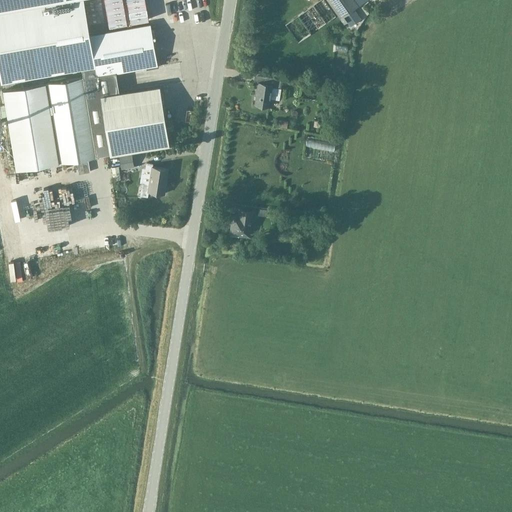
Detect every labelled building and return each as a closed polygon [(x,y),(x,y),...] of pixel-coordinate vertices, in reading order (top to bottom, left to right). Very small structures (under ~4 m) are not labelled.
[(149,24),(90,34),(83,0),(64,0),(0,11),(0,75),(1,82),(82,68),(83,76),(4,90),(17,170),(96,156),(96,155),(110,153),(110,154),(169,145),(159,85),(119,91),(116,71),(156,64),(149,24)] [(0,0),(0,9),(51,0),(52,2),(65,0),(0,0)] [(127,23),(122,0),(104,0),(109,26),(127,23)] [(126,0),(131,23),(148,20),(145,0),(126,0)] [(298,43),(336,16),(324,0),(319,0),(285,24),(298,43)] [(344,16),(359,6),(366,0),(327,0),(344,23),(347,21),(344,16)] [(292,82),(293,73),(286,71),(284,80),(292,82)] [(281,88),(282,78),(269,76),(268,84),(258,82),(255,104),(269,106),(271,98),(279,99),(281,88)] [(183,129),(188,110),(179,107),(175,127),(183,129)] [(318,160),(328,161),(328,144),(304,142),(303,149),(319,150),(318,160)] [(122,168),(134,166),(132,153),(120,155),(122,168)] [(165,194),(168,169),(152,166),(153,163),(147,162),(146,168),(151,169),(149,183),(142,182),(141,195),(147,196),(148,191),(165,194)] [(112,168),(114,181),(121,180),(119,167),(112,168)] [(61,200),(61,210),(80,209),(80,200),(61,200)] [(250,236),(253,211),(239,209),(239,216),(232,215),(230,234),(250,236)]
